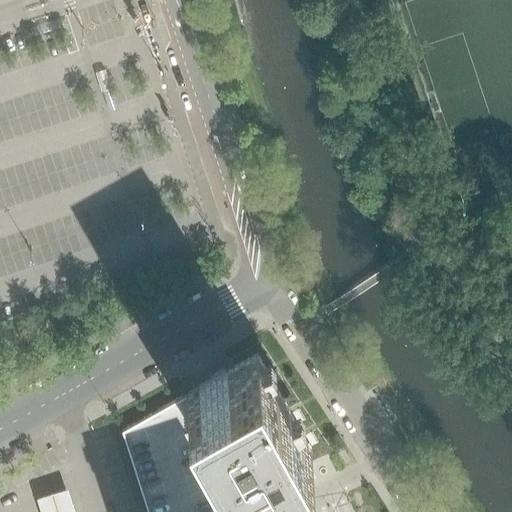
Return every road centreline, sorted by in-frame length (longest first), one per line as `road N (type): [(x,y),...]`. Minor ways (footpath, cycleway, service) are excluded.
road 1 (tertiary): [(0,429),(250,290),(258,273)]
road 2 (residential): [(419,511),(258,273)]
road 3 (tertiary): [(258,273),(259,248),(175,0)]
